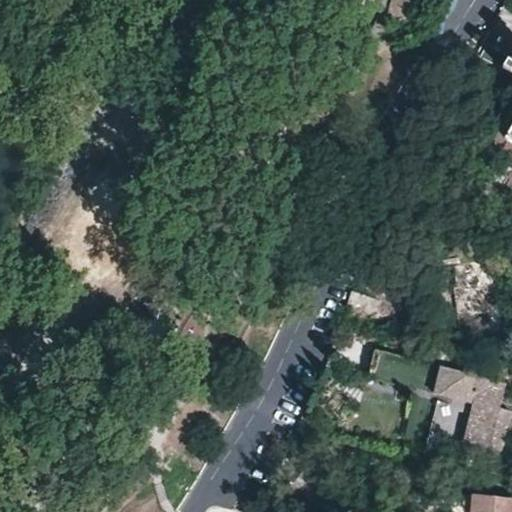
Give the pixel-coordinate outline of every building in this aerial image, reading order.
[(508,73),(511,66),(505,62),(501,68),(508,73)] [(467,249),(472,293),(458,293),(453,294),(457,330),(462,329),(493,327),(492,309),(498,309),(494,272),(500,272),(499,252),(498,252),(493,251),(479,253),(479,247),(467,249)] [(458,285),(441,287),(445,332),(450,331),(451,338),(462,338),(462,329),(457,330),(453,294),(458,293),(458,285)] [(365,325),(368,310),(374,292),(354,287),(347,305),(341,319),(365,325)] [(508,381),(383,349),(375,377),(470,401),(459,449),(489,457),(508,381)] [(511,511),(511,498),(455,491),(452,511),(511,511)]
